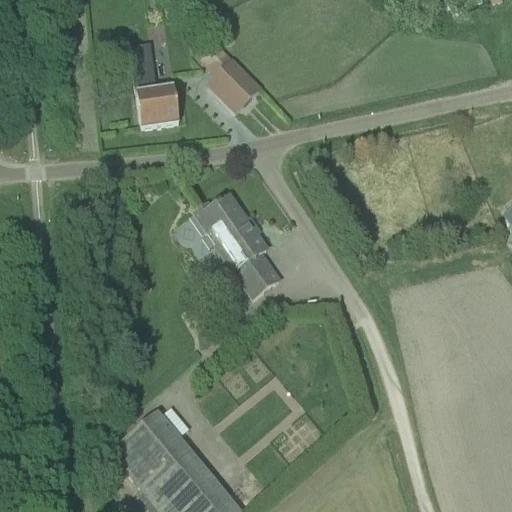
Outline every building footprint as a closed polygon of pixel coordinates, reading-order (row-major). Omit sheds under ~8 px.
[(450,21),(480,8),(476,0),(468,0),(445,11),(450,21)] [(154,97),(147,49),(127,52),(139,134),(177,129),(172,94),(154,97)] [(230,67),(214,51),(199,66),(215,82),(230,67)] [(258,95),(230,67),(215,82),(206,90),(234,118),(258,95)] [(191,219),(205,239),(251,304),(277,286),(258,260),(265,255),(254,240),(252,241),(243,228),(245,227),(228,202),(219,209),(218,208),(214,210),(215,211),(210,214),(206,208),(191,219)] [(511,234),(511,236),(508,241),(511,245),(511,212),(502,220),(511,234)] [(234,511),(156,417),(108,457),(152,511),(234,511)]
